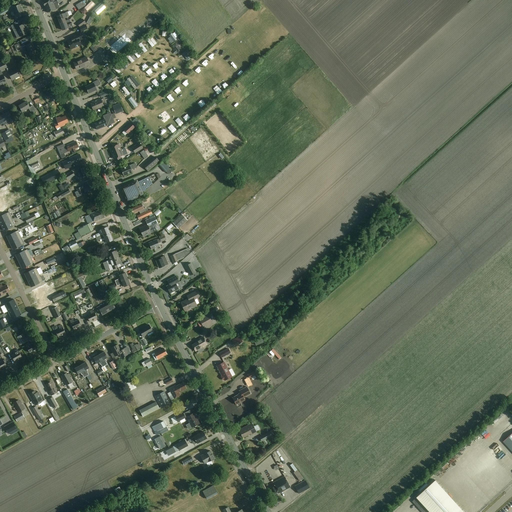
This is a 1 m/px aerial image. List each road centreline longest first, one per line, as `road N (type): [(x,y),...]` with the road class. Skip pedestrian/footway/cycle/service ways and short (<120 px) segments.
road 1 (primary): [(159,305),(63,72)]
road 2 (primary): [(268,511),(159,305)]
road 3 (residential): [(57,361),(0,247)]
